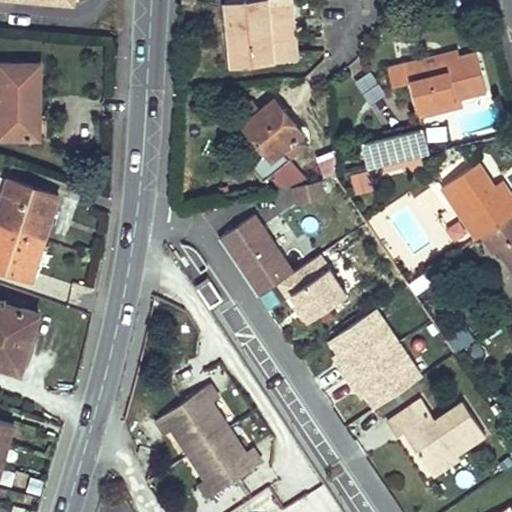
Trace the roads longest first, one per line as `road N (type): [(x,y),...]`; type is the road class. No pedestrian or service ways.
road 1 (secondary): [(151,0),(139,208),(117,332),(68,511)]
road 2 (unknown): [(0,21),(93,30),(128,0)]
